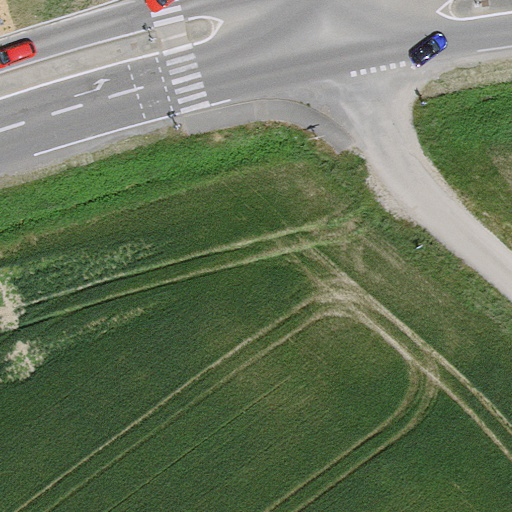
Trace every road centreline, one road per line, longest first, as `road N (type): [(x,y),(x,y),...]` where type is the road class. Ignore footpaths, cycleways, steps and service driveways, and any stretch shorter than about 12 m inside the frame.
road 1 (primary): [(0,144),(155,95),(346,56)]
road 2 (track): [(346,56),(372,111),(469,252),(511,287)]
road 3 (primary): [(185,0),(0,56)]
road 4 (primary): [(346,56),(511,29)]
